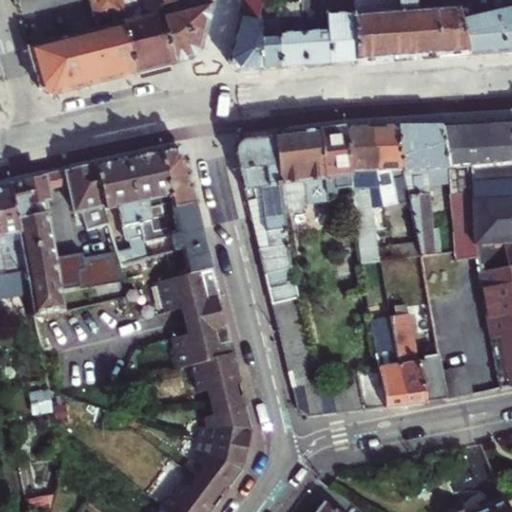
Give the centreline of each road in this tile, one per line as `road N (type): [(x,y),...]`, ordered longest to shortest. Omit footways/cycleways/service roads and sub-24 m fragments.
road 1 (residential): [(199,100),(288,459)]
road 2 (primary): [(199,100),(511,80)]
road 3 (residential): [(511,401),(340,434),(288,459)]
road 4 (primary): [(32,135),(199,100)]
